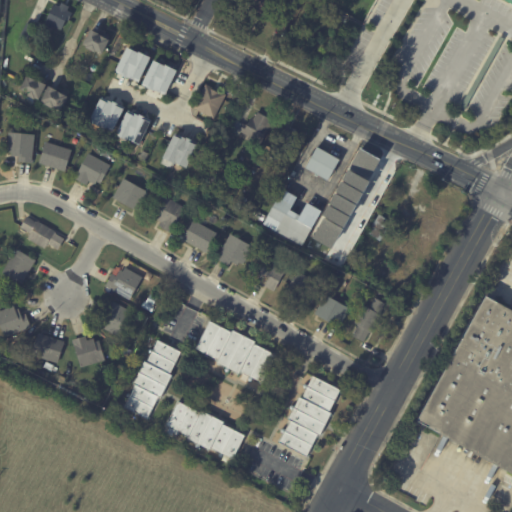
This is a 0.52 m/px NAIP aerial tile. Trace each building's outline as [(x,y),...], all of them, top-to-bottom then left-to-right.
[(282,0),(282,1),(280,0),(277,0),(275,6),(272,5),(266,17),(251,9),(255,0),(282,0)] [(53,28),(46,25),(57,4),(62,7),(64,3),(72,7),(70,11),(74,13),(65,32),(56,27),(55,29),(53,28)] [(36,27),(29,41),(21,37),(28,23),(36,27)] [(99,33),(101,34),(101,35),(111,40),(104,54),(98,51),(97,53),(88,48),(89,47),(85,45),(93,30),(99,33)] [(150,56),(126,46),(115,71),(139,82),(150,56)] [(142,85),(165,94),(176,69),(152,59),(142,85)] [(41,83),(42,83),(42,82),(51,87),(43,102),(40,100),(39,101),(29,96),(30,95),(24,92),(31,78),(41,83)] [(214,90),(218,92),(219,91),(227,95),(215,119),(195,109),(206,84),(212,87),(211,89),(214,90)] [(67,96),(71,98),(63,112),(57,109),(57,110),(44,103),(52,88),(67,96)] [(112,132),(124,107),(101,96),(89,121),(112,132)] [(150,119),(126,109),(115,134),(139,145),(150,119)] [(276,122),(277,122),(264,144),(243,131),(240,135),(229,129),(235,119),(246,125),(247,125),(249,126),(253,118),(256,120),(260,113),(276,122)] [(292,127),(297,130),(296,132),(307,138),(306,141),(303,139),(297,151),(284,144),(281,149),(273,144),(285,123),(292,127)] [(186,168),(197,142),(174,132),(163,157),(186,168)] [(31,163),(20,162),(20,157),(13,156),(13,153),(9,153),(11,133),(36,136),(34,158),(31,157),(31,163)] [(57,170),(42,165),(48,143),(74,151),(68,173),(57,170)] [(316,146),(339,158),(327,180),(304,167),(316,146)] [(93,183),(91,182),(89,186),(77,179),(90,155),(113,167),(103,185),(99,183),(98,185),(93,183)] [(216,172),(210,170),(213,163),(218,165),(216,172)] [(214,186),(212,189),(201,183),(205,176),(216,183),(214,186)] [(137,210),(115,198),(126,179),(151,193),(140,212),(137,210)] [(321,210),(301,245),(262,223),(282,188),(296,196),(289,209),(299,214),(306,201),(321,210)] [(172,234),(159,227),(161,222),(156,219),(157,216),(154,214),(164,196),(186,207),(172,234)] [(245,216),(250,204),(258,208),(253,219),(245,216)] [(393,223),(395,224),(383,242),(370,233),(382,215),(393,223)] [(32,218),(39,222),(40,220),(58,231),(57,232),(67,238),(61,249),(51,242),(47,248),(30,237),(33,233),(23,226),(29,216),(32,218)] [(206,252),(184,240),(195,221),(218,234),(208,253),(206,252)] [(235,263),(233,263),(231,267),(219,260),(232,236),(255,248),(246,265),(242,263),(240,266),(235,263)] [(32,268),(24,283),(4,272),(18,249),(37,260),(32,268)] [(271,264),(287,273),(277,292),(253,280),(264,260),(271,264)] [(108,285),(115,273),(119,276),(123,269),(126,271),(128,267),(145,277),(132,300),(108,285)] [(307,301),(288,291),(298,272),(320,284),(310,303),(307,301)] [(148,301),(153,294),(160,298),(155,305),(148,301)] [(340,327),(318,315),(328,296),(353,310),(342,329),(340,327)] [(378,299),(388,305),(382,315),(384,316),(379,325),(382,327),(376,337),(372,334),(366,344),(355,337),(362,326),(356,323),(366,306),(369,308),(375,297),(378,299)] [(511,309),(511,473),(435,431),(435,430),(424,424),(493,299),(511,309)] [(102,326),(116,302),(135,312),(122,337),(102,326)] [(32,322),(33,323),(27,326),(28,327),(7,337),(0,321),(0,311),(15,304),(17,309),(21,308),(24,315),(28,313),(32,322)] [(242,333),(257,341),(256,343),(277,354),(263,382),(241,371),(240,373),(217,361),(218,359),(197,348),(211,320),(233,332),(234,329),(242,333)] [(48,335),(66,341),(60,363),(34,354),(41,333),(48,335)] [(74,340),(87,336),(89,340),(96,338),(97,341),(101,340),(107,360),(82,368),(74,340)] [(183,354),(173,375),(175,376),(164,399),(161,398),(150,420),(127,408),(138,386),(136,385),(147,363),(149,364),(160,342),(183,353),(183,354)] [(345,391),(333,413),(336,414),(324,436),(322,435),(310,458),(282,444),(294,421),(292,420),(304,398),(305,399),(316,376),(345,391)] [(203,412),(226,424),(225,426),(247,437),(235,461),(213,450),(212,452),(189,440),(190,438),(168,427),(180,404),(202,415),(203,412)]
